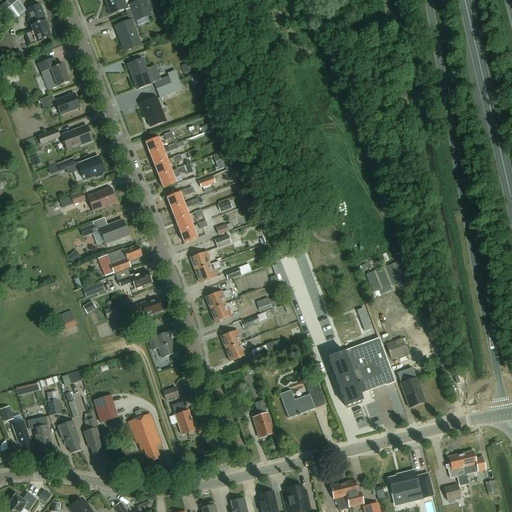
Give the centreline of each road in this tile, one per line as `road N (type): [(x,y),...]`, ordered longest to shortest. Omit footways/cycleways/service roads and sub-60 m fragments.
road 1 (residential): [(230,485),(187,324),(60,0)]
road 2 (trunk): [(429,0),(509,417)]
road 3 (tertiary): [(230,485),(509,417)]
road 4 (tertiary): [(0,483),(45,478),(170,493),(230,485)]
road 5 (trunk): [(511,201),(465,0)]
